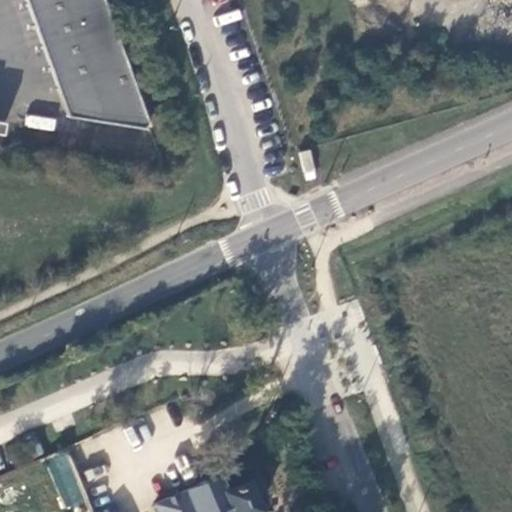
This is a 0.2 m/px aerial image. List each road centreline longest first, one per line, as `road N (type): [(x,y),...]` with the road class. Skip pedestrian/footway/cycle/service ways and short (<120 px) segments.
road 1 (tertiary): [(0,355),(273,235)]
road 2 (unclassified): [(369,511),(273,235)]
road 3 (tertiary): [(273,235),(511,125)]
road 4 (unclassified): [(273,235),(189,0)]
road 5 (track): [(313,354),(276,388),(132,467)]
